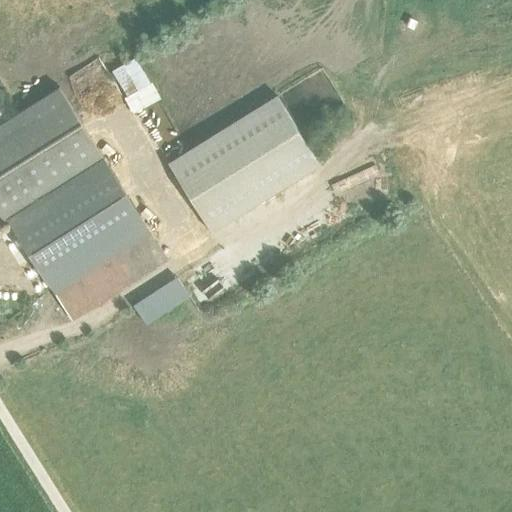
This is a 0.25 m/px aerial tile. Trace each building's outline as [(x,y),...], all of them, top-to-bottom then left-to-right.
[(136,58),(112,71),(127,96),(124,98),(133,114),(161,99),(152,83),(150,84),(136,58)] [(11,218),(105,158),(74,110),(59,87),(0,124),(0,224),(8,220),(11,218)] [(277,95),(168,163),(212,233),(321,165),(277,95)] [(0,106),(0,121),(11,116),(4,105),(0,106)] [(11,218),(8,220),(51,287),(147,226),(105,158),(11,218)] [(147,226),(51,287),(71,321),(168,260),(147,226)] [(200,260),(208,295),(239,288),(230,252),(200,260)] [(177,277),(134,305),(147,323),(190,294),(177,277)]
